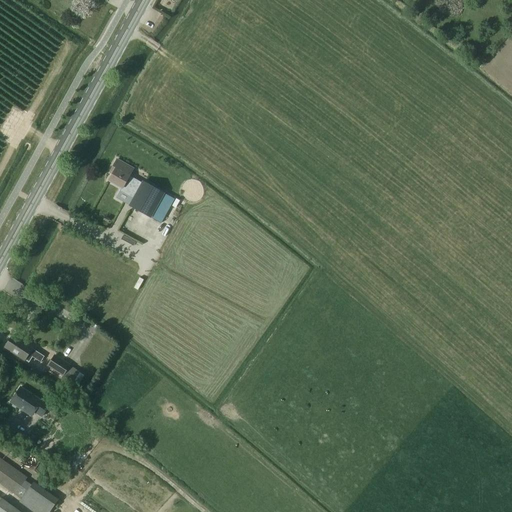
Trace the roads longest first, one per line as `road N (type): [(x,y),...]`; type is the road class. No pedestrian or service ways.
road 1 (secondary): [(0,261),(144,0)]
road 2 (unknown): [(33,201),(131,251),(146,252),(158,226)]
